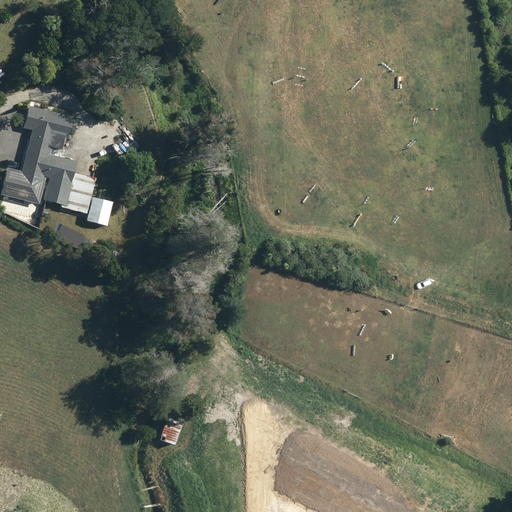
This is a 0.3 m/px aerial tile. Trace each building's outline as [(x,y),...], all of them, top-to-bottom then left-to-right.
[(66,205),(65,208),(86,213),(95,178),(73,172),(76,160),(49,154),(51,146),(59,148),(62,138),(67,139),(72,116),(28,105),(23,127),(31,129),(20,174),(42,179),(43,176),(48,177),(43,199),(66,205)] [(135,194),(125,194),(124,214),(134,215),(135,194)] [(92,196),(86,220),(106,225),(112,202),(92,196)] [(166,420),(159,439),(174,445),(181,426),(166,420)] [(63,511),(76,489),(0,450),(0,511),(63,511)]
